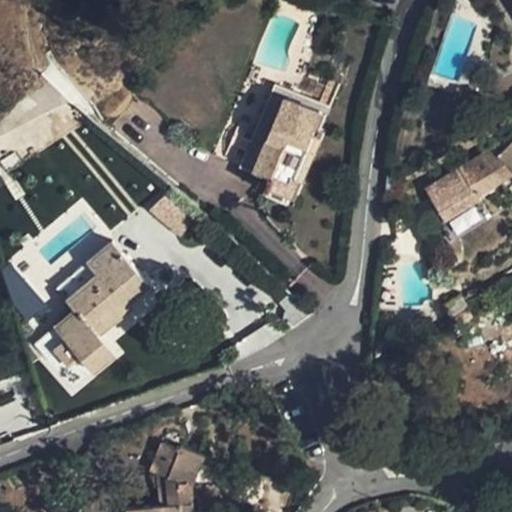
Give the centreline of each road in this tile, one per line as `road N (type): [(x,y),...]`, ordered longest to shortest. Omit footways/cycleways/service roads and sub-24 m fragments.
road 1 (residential): [(311,342),(334,329),(351,301),(378,111),(410,0)]
road 2 (residential): [(0,453),(311,342)]
road 3 (residential): [(336,485),(511,451)]
road 4 (residential): [(336,485),(330,382),(311,342)]
